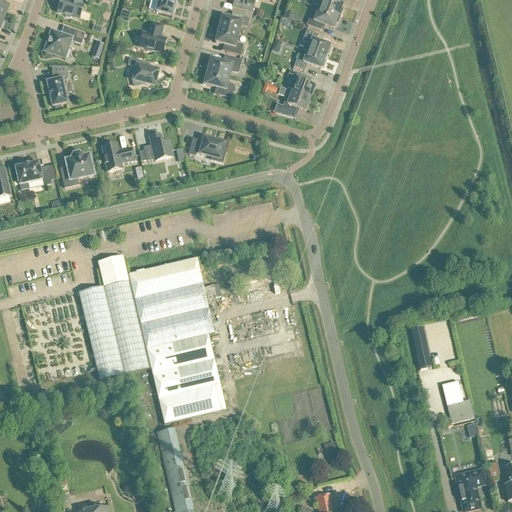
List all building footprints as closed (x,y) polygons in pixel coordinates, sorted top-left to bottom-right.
[(0,0),(0,19),(4,21),(8,9),(0,5),(0,0)] [(57,15),(64,17),(65,19),(69,20),(71,19),(79,22),(83,8),(80,7),(82,0),(68,0),(68,3),(62,1),(57,15)] [(155,14),(172,18),(176,0),(157,0),(159,0),(155,14)] [(258,0),(226,0),(226,2),(234,4),(232,10),(251,15),(255,3),(258,2),(258,0)] [(321,3),(318,11),(340,19),(343,11),(341,11),(343,5),(332,1),(331,0),(315,0),(316,1),(321,3)] [(340,19),(318,11),(315,19),(310,16),(306,27),(320,32),(322,27),(333,31),(335,25),(337,26),(340,19)] [(255,19),(262,21),(264,14),(257,12),(255,19)] [(222,19),(218,32),(238,37),(241,28),(247,30),(250,19),(236,16),(234,22),(222,19)] [(139,49),(146,51),(147,53),(151,54),(153,53),(162,55),(166,42),(159,40),(163,28),(150,25),(147,37),(143,36),(139,49)] [(67,38),(61,36),(51,33),(47,44),(46,44),(44,50),(45,50),(44,53),(65,60),(71,43),(81,47),(85,36),(70,30),(67,38)] [(238,37),(218,32),(215,45),(228,48),(226,54),(240,58),(243,47),(236,45),(238,37)] [(303,52),(307,54),(325,60),(326,57),(328,57),(330,50),(329,50),(329,48),(316,43),(318,37),(306,33),(302,44),(306,45),(303,52)] [(279,53),(283,43),(277,41),(273,51),(279,53)] [(95,55),(101,57),(103,51),(97,49),(95,55)] [(325,60),(307,54),(305,60),(297,57),(295,62),(296,62),(293,69),(305,73),(307,66),(321,71),(321,69),(323,70),(326,63),(324,62),(325,60)] [(208,70),(207,74),(229,80),(230,75),(238,75),(241,62),(228,59),(226,66),(209,61),(207,70),(208,70)] [(131,74),(134,89),(143,87),(143,85),(154,88),(158,74),(145,70),(146,65),(129,61),(127,67),(136,69),(135,74),(131,74)] [(294,88),(292,94),(291,95),(309,101),(314,89),(302,85),(304,78),(289,73),(287,80),(289,80),(287,85),(294,88)] [(229,80),(207,74),(206,78),(205,78),(203,86),(220,91),(218,98),(231,101),(235,88),(227,85),(229,80)] [(48,94),(50,100),(52,109),(54,109),(55,111),(61,110),(60,107),(67,106),(64,96),(66,96),(64,87),(63,88),(62,84),(68,83),(68,75),(53,75),(53,81),(53,83),(47,85),(49,94),(48,94)] [(262,93),(268,96),(269,94),(272,95),(275,89),(265,85),(262,93)] [(291,95),(292,94),(280,90),(278,96),(284,98),(286,102),(283,110),(276,107),(273,115),(292,121),(296,110),(305,114),(309,101),(291,95)] [(143,150),(146,163),(154,162),(155,164),(172,160),(169,144),(162,145),(160,137),(149,140),(151,148),(143,150)] [(211,160),(211,162),(222,165),(225,154),(222,153),(224,146),(216,144),(217,143),(203,139),(201,144),(193,142),(189,156),(195,158),(196,155),(211,160)] [(104,160),(102,162),(103,166),(105,167),(107,174),(122,171),(121,166),(134,163),(131,151),(118,154),(117,147),(102,151),(104,160)] [(66,163),(66,167),(68,173),(61,175),(64,191),(78,188),(77,181),(93,178),(89,158),(83,160),(82,158),(79,156),(74,157),(72,161),(72,162),(66,163)] [(51,187),(48,171),(40,173),(38,165),(30,167),(23,168),(15,170),(19,188),(20,194),(29,192),(43,188),(51,187)] [(0,200),(10,198),(9,194),(11,193),(9,187),(7,187),(4,173),(0,173),(0,200)] [(214,336),(197,261),(127,277),(124,265),(98,271),(103,290),(78,296),(99,383),(151,371),(164,427),(220,414),(226,412),(220,388),(208,338),(214,336)] [(218,287),(212,288),(215,300),(221,299),(218,287)] [(28,318),(49,312),(46,302),(25,308),(28,318)] [(419,373),(431,371),(422,330),(410,332),(419,373)] [(470,405),(447,410),(451,427),(474,421),(470,405)] [(478,424),(469,426),(470,437),(480,435),(478,424)] [(196,511),(191,489),(188,490),(174,431),(156,435),(158,443),(174,511),(196,511)] [(337,455),(333,445),(325,448),(328,458),(337,455)] [(495,464),(487,466),(491,485),(500,483),(495,464)] [(482,473),(455,479),(458,494),(459,494),(462,511),(474,511),(480,511),(475,489),(485,487),(482,473)] [(315,500),(317,511),(332,511),(329,497),(315,500)] [(270,503),(269,511),(279,511),(280,505),(270,503)]
